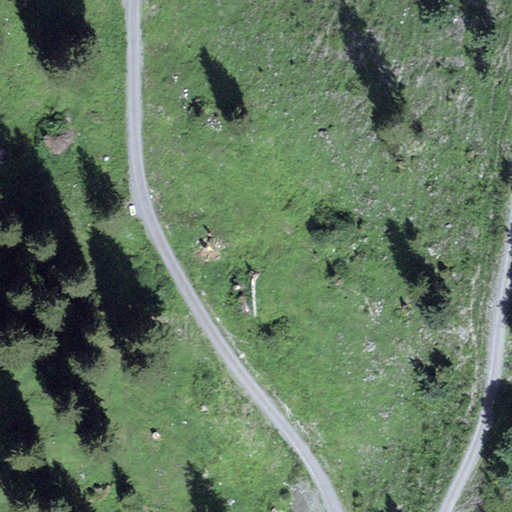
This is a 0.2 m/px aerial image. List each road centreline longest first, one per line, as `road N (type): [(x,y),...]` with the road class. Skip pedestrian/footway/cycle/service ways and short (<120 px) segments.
road 1 (track): [(133,0),(140,193),(157,245),(339,511)]
road 2 (track): [(447,511),(489,432),(499,393),(511,232)]
